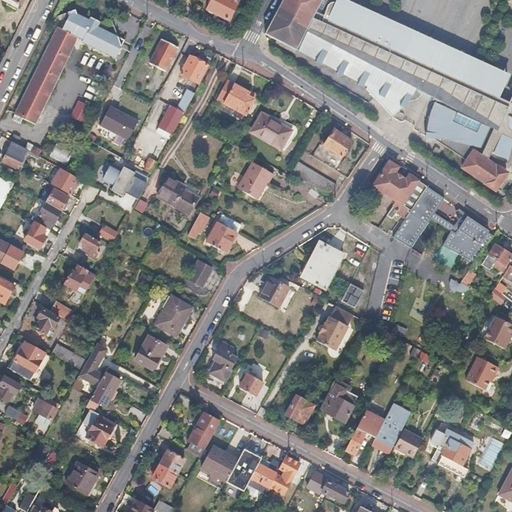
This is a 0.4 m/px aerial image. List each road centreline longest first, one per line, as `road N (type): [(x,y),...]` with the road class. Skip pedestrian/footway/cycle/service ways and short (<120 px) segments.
road 1 (residential): [(176,381),(422,511)]
road 2 (residential): [(176,381),(234,277),(334,213)]
road 3 (residential): [(245,51),(383,140)]
road 4 (residential): [(383,140),(511,226)]
road 5 (residential): [(176,381),(102,511)]
road 6 (residential): [(134,0),(192,34),(245,51)]
